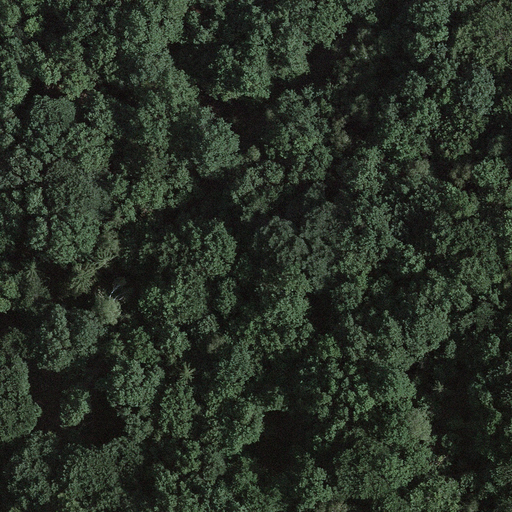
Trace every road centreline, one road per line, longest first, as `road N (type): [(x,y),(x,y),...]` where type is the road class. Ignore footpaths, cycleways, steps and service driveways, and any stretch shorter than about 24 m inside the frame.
road 1 (track): [(283,511),(316,292),(411,57),(404,27),(385,19),(341,45),(267,122),(178,240),(66,419),(0,491)]
road 2 (track): [(511,297),(396,511)]
